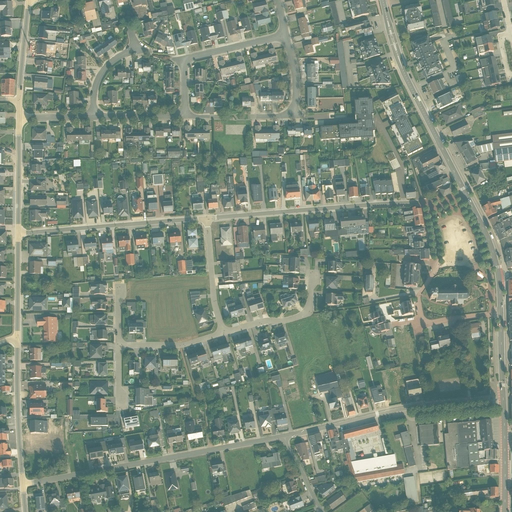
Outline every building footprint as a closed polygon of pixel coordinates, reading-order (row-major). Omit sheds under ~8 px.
[(98,0),(103,17),(114,14),(110,0),(98,0)] [(133,0),(136,10),(148,7),(145,0),(133,0)] [(188,0),(179,2),(182,12),(191,9),(188,0)] [(297,11),(305,9),(303,0),(295,2),(297,11)] [(358,20),(371,17),(366,0),(364,0),(353,3),(358,20)] [(450,28),(444,0),(425,0),(430,29),(437,28),(438,30),(450,28)] [(493,7),(491,0),(487,0),(483,1),(480,2),(482,10),(493,7)] [(317,4),(318,10),(326,8),(324,2),(317,4)] [(337,2),(326,4),(330,27),(342,25),(337,2)] [(88,23),(98,21),(94,3),(84,6),(88,23)] [(269,11),(267,3),(254,5),(255,14),(262,13),(269,11)] [(14,19),(13,4),(0,4),(0,12),(2,13),(2,19),(14,19)] [(217,11),(213,11),(215,25),(218,25),(217,20),(225,20),(224,11),(222,12),(221,5),(216,6),(217,11)] [(405,34),(423,29),(416,5),(399,10),(405,34)] [(163,8),(158,9),(159,13),(149,14),(150,18),(160,17),(160,13),(164,12),(163,8)] [(49,15),(41,14),(40,21),(51,22),(51,20),(57,20),(59,16),(59,12),(50,11),(49,15)] [(496,21),(495,14),(483,16),(485,24),(496,21)] [(259,27),(272,24),(270,16),(263,17),(257,19),(259,27)] [(244,34),(252,32),(249,19),(241,21),(243,28),(244,34)] [(298,22),(300,29),(309,27),(307,20),(306,20),(298,22)] [(498,30),(496,21),(485,24),(483,24),(485,33),(498,30)] [(231,38),(239,36),(237,29),(236,22),(227,25),(231,38)] [(350,39),(374,33),(371,22),(347,28),(350,39)] [(11,25),(0,24),(0,38),(9,39),(9,30),(11,30),(11,25)] [(153,37),(152,33),(156,33),(154,24),(146,26),(147,33),(145,33),(146,38),(153,37)] [(217,40),(225,39),(222,26),(214,28),(216,34),(217,40)] [(309,35),(310,35),(309,27),(300,29),(302,37),(309,35)] [(57,31),(39,29),(38,40),(47,41),(47,37),(56,38),(57,31)] [(209,29),(201,31),(204,44),(212,42),(210,35),(209,29)] [(190,47),(198,45),(195,32),(187,34),(189,40),(190,47)] [(82,37),(88,37),(88,34),(85,34),(85,36),(77,36),(77,43),(82,43),(82,37)] [(155,43),(166,48),(170,41),(159,36),(155,43)] [(177,50),(185,48),(183,41),(182,36),(174,37),(177,50)] [(476,49),(491,46),(489,37),(475,41),(476,49)] [(407,45),(416,65),(433,57),(425,38),(407,45)] [(112,51),(119,46),(114,39),(107,44),(111,50),(112,51)] [(338,90),(349,89),(345,53),(350,53),(349,48),(344,49),(343,41),(346,41),(333,42),(335,59),(326,59),(326,66),(331,65),(331,72),(337,72),(338,90)] [(368,62),(383,57),(377,41),(363,46),(368,62)] [(0,60),(10,60),(10,44),(0,44),(0,60)] [(106,54),(111,50),(107,44),(102,48),(106,54)] [(55,48),(37,46),(36,57),(46,58),(46,55),(50,55),(50,54),(54,54),(55,48)] [(488,54),(493,53),(491,46),(476,49),(479,59),(488,57),(488,54)] [(306,57),(315,55),(314,47),(304,49),(306,57)] [(99,61),(107,55),(106,54),(102,48),(94,54),(99,61)] [(266,66),(278,63),(275,51),(269,52),(270,55),(264,57),(266,66)] [(266,66),(264,57),(258,58),(257,55),(251,56),(254,69),(266,66)] [(423,82),(441,74),(433,57),(416,65),(423,82)] [(481,70),(496,67),(494,59),(489,60),(488,57),(479,59),(481,70)] [(234,74),(246,71),(243,58),(237,59),(238,63),(232,64),(234,74)] [(234,74),(232,64),(226,66),(225,62),(219,64),(222,77),(234,74)] [(47,64),(35,63),(35,68),(39,68),(38,75),(46,75),(47,64)] [(394,84),(384,63),(370,68),(375,88),(394,84)] [(139,74),(152,74),(152,66),(144,66),(144,64),(140,64),(139,74)] [(481,70),(483,80),(498,77),(496,67),(481,70)] [(119,80),(130,80),(130,72),(119,72),(119,80)] [(460,73),(451,78),(455,86),(464,82),(460,73)] [(79,83),(87,83),(87,75),(86,75),(79,75),(79,83)] [(166,75),(167,83),(175,83),(175,75),(166,75)] [(485,88),(499,85),(498,82),(499,81),(498,77),(483,80),(485,88)] [(48,81),(35,80),(34,89),(47,91),(48,81)] [(430,96),(449,90),(445,80),(427,86),(430,96)] [(0,97),(15,98),(15,82),(0,82),(0,89),(0,97)] [(197,95),(205,96),(205,87),(197,87),(197,95)] [(309,90),(309,100),(317,100),(317,90),(309,90)] [(70,107),(83,107),(83,101),(79,101),(79,94),(70,94),(70,107)] [(105,106),(118,106),(118,94),(108,94),(108,100),(105,100),(105,106)] [(379,103),(388,121),(389,120),(403,113),(405,113),(396,94),(379,103)] [(52,97),(34,96),(33,107),(47,107),(48,103),(52,103),(52,97)] [(147,107),(147,96),(135,96),(135,107),(147,107)] [(147,107),(158,107),(158,96),(147,96),(147,107)] [(438,112),(447,108),(443,98),(434,102),(438,112)] [(309,110),(317,110),(317,100),(309,100),(309,110)] [(354,103),(355,118),(357,118),(371,116),(373,116),(371,102),(368,102),(368,100),(357,101),(358,103),(354,103)] [(211,109),(224,109),(224,101),(211,101),(211,109)] [(445,124),(461,117),(456,108),(441,115),(445,124)] [(476,108),(467,112),(470,120),(479,116),(476,108)] [(403,113),(389,120),(393,128),(390,129),(400,148),(402,147),(408,157),(422,150),(417,141),(419,140),(414,130),(412,130),(403,113)] [(371,116),(357,118),(357,119),(358,126),(359,139),(373,138),(372,133),(374,133),(374,128),(372,128),(371,119),(371,116)] [(452,139),(468,132),(464,122),(448,130),(452,139)] [(211,123),(211,134),(219,133),(219,123),(211,123)] [(359,139),(358,126),(336,128),(337,141),(337,142),(359,139)] [(198,141),(198,132),(192,132),(192,127),(186,127),(186,141),(198,141)] [(198,141),(211,141),(211,128),(204,127),(204,132),(198,132),(198,141)] [(268,141),(280,141),(280,127),(274,127),(274,131),(268,131),(268,141)] [(268,141),(268,131),(262,132),(262,128),(256,128),(256,141),(268,141)] [(80,142),(92,142),(92,129),(85,130),(85,133),(80,133),(80,142)] [(289,138),(297,138),(297,134),(297,129),(296,129),(289,129),(289,138)] [(306,138),(314,138),(313,129),(306,129),(306,134),(306,138)] [(80,142),(80,133),(74,133),(74,130),(67,130),(67,143),(80,142)] [(109,141),(109,133),(103,133),(104,130),(97,130),(97,141),(109,141)] [(139,143),(139,134),(133,134),(133,130),(127,130),(127,143),(139,143)] [(139,143),(152,143),(152,130),(145,130),(145,134),(139,134),(139,143)] [(109,141),(121,141),(121,131),(116,131),(116,133),(109,133),(109,141)] [(157,139),(165,139),(165,131),(157,131),(157,139)] [(47,132),(33,132),(33,142),(46,143),(46,145),(54,145),(54,140),(51,140),(51,137),(47,137),(47,132)] [(511,133),(489,136),(492,161),(511,158),(511,133)] [(453,145),(460,157),(470,152),(463,139),(453,145)] [(489,144),(475,146),(474,141),(473,141),(475,154),(490,151),(489,144)] [(44,148),(31,148),(31,153),(33,153),(33,160),(44,160),(44,148)] [(432,155),(431,152),(417,159),(412,161),(415,170),(421,167),(419,162),(432,155)] [(465,166),(475,161),(470,152),(460,157),(465,166)] [(439,164),(434,154),(432,155),(419,162),(421,167),(428,182),(437,177),(433,167),(439,164)] [(440,172),(444,170),(441,163),(439,164),(433,167),(437,177),(442,175),(440,172)] [(42,168),(32,168),(32,175),(41,175),(41,172),(45,172),(45,169),(48,169),(48,165),(42,165),(42,168)] [(475,186),(483,182),(477,171),(469,175),(475,186)] [(149,175),(149,186),(160,186),(160,175),(149,175)] [(304,181),(305,191),(312,190),(311,178),(307,179),(307,180),(304,181)] [(30,185),(30,193),(47,193),(47,182),(37,182),(37,185),(30,185)] [(387,195),(385,183),(385,182),(379,183),(381,195),(381,196),(387,195)] [(391,182),(385,183),(387,195),(388,196),(394,195),(391,182)] [(381,195),(379,183),(373,184),(375,196),(381,195)] [(338,198),(347,198),(345,185),(337,186),(338,198)] [(261,186),(252,187),(253,204),(262,203),(261,186)] [(449,196),(453,194),(450,186),(438,192),(442,200),(446,198),(449,197),(449,196)] [(241,205),(247,205),(246,188),(237,189),(238,202),(240,202),(241,205)] [(363,199),(370,198),(370,189),(362,190),(363,199)] [(269,203),(277,202),(276,190),(268,191),(269,203)] [(350,200),(360,199),(359,190),(349,190),(350,200)] [(316,203),(315,194),(308,194),(308,203),(316,203)] [(153,213),(157,212),(156,197),(147,198),(148,213),(153,213)] [(46,198),(30,198),(30,208),(46,208),(46,198)] [(66,199),(56,199),(56,208),(66,208),(66,199)] [(194,213),(205,212),(204,199),(194,200),(194,213)] [(119,218),(129,217),(128,200),(118,200),(119,218)] [(134,215),(144,215),(143,200),(133,201),(134,215)] [(73,220),(84,219),(83,201),(72,202),(73,220)] [(224,210),(235,210),(235,201),(223,201),(224,210)] [(89,219),(99,218),(98,202),(88,203),(89,219)] [(110,216),(113,216),(111,202),(107,202),(107,206),(103,207),(104,216),(109,215),(110,216)] [(210,211),(220,211),(219,202),(210,202),(210,211)] [(166,215),(175,215),(174,204),(165,204),(166,215)] [(486,220),(496,215),(494,210),(492,211),(488,204),(485,205),(485,207),(481,209),(486,220)] [(422,207),(414,209),(415,218),(424,216),(422,207)] [(46,213),(30,213),(30,224),(41,224),(41,220),(46,220),(46,213)] [(424,216),(415,218),(417,226),(426,224),(424,216)] [(492,229),(501,224),(497,217),(488,221),(492,229)] [(356,219),(357,236),(369,235),(368,223),(365,223),(364,218),(356,219)] [(340,228),(338,228),(338,237),(349,237),(348,219),(340,220),(340,228)] [(349,237),(357,236),(356,219),(348,219),(349,237)] [(337,237),(336,220),(325,221),(326,238),(337,237)] [(321,234),(320,221),(309,222),(310,232),(314,232),(314,234),(321,234)] [(304,238),(303,223),(292,224),(292,234),(300,233),(300,238),(304,238)] [(284,235),(283,224),(271,225),(272,242),(278,242),(278,235),(284,235)] [(505,233),(501,224),(492,229),(496,238),(505,233)] [(262,241),(266,241),(265,226),(254,227),(255,238),(262,238),(262,241)] [(222,247),(233,246),(231,228),(221,229),(222,239),(221,239),(222,247)] [(239,245),(249,244),(248,228),(238,228),(239,236),(238,236),(239,245)] [(191,249),(200,248),(198,231),(189,231),(191,249)] [(505,233),(496,238),(499,242),(507,238),(505,233)] [(165,245),(165,234),(154,235),(154,246),(165,245)] [(182,244),(182,234),(170,234),(171,244),(182,244)] [(149,249),(149,236),(137,237),(138,247),(145,246),(145,249),(149,249)] [(131,252),(131,237),(120,237),(120,248),(126,248),(126,252),(131,252)] [(509,243),(507,238),(499,242),(502,251),(509,247),(507,244),(509,243)] [(103,251),(114,250),(114,239),(103,240),(103,251)] [(98,250),(97,240),(85,240),(86,251),(98,250)] [(417,244),(417,249),(427,249),(426,242),(422,242),(422,240),(415,240),(415,244),(417,244)] [(80,255),(79,241),(67,242),(68,256),(80,255)] [(30,257),(48,257),(48,244),(41,244),(41,245),(30,245),(30,257)] [(430,260),(430,250),(410,251),(410,256),(403,256),(403,261),(430,260)] [(87,259),(73,261),(74,269),(83,268),(83,266),(88,266),(87,259)] [(329,273),(339,273),(339,263),(330,262),(329,273)] [(44,268),(44,263),(30,263),(30,275),(42,275),(42,268),(44,268)] [(225,273),(238,272),(238,264),(224,265),(225,273)] [(285,272),(301,274),(301,266),(285,265),(285,272)] [(402,285),(420,287),(421,267),(404,265),(402,285)] [(225,273),(225,283),(239,282),(238,272),(225,273)] [(327,290),(339,290),(340,279),(328,278),(327,290)] [(285,289),(300,290),(300,280),(285,280),(285,289)] [(109,290),(108,285),(92,285),(92,291),(94,291),(95,295),(106,295),(106,290),(109,290)] [(430,293),(429,294),(430,295),(430,299),(429,300),(430,301),(431,300),(435,300),(435,303),(436,303),(436,302),(440,302),(440,303),(440,302),(443,302),(443,303),(444,303),(444,305),(447,305),(447,303),(448,303),(448,302),(451,302),(451,306),(457,307),(457,304),(463,304),(463,302),(463,301),(466,301),(466,302),(466,301),(468,299),(469,299),(469,298),(468,298),(468,295),(469,295),(469,294),(468,295),(466,293),(466,292),(465,292),(465,293),(460,293),(460,292),(459,292),(459,293),(457,293),(457,287),(451,288),(451,289),(448,289),(443,289),(443,291),(443,292),(440,292),(440,291),(439,291),(439,292),(436,292),(436,291),(436,294),(435,293),(434,293),(433,294),(431,294),(430,293)] [(197,301),(196,292),(187,292),(187,301),(197,301)] [(346,302),(346,296),(327,295),(327,305),(339,306),(339,301),(346,302)] [(285,309),(300,305),(297,296),(283,300),(285,309)] [(260,311),(267,309),(263,297),(256,299),(260,311)] [(29,311),(47,311),(48,298),(29,298),(29,311)] [(260,311),(256,299),(249,301),(253,313),(260,311)] [(107,310),(107,306),(108,306),(108,301),(93,302),(93,306),(96,306),(96,310),(107,310)] [(240,317),(247,315),(244,306),(238,308),(240,317)] [(240,317),(238,308),(230,310),(233,319),(240,317)] [(196,314),(200,328),(210,326),(206,312),(196,314)] [(96,326),(109,326),(109,319),(107,319),(107,316),(96,316),(96,326)] [(45,343),(58,342),(58,318),(37,319),(38,327),(44,327),(45,343)] [(385,318),(382,319),(374,320),(375,327),(386,325),(385,318)] [(475,334),(483,333),(481,324),(473,325),(475,334)] [(381,335),(380,333),(389,331),(388,325),(379,327),(379,326),(375,327),(370,328),(370,329),(370,330),(371,331),(371,332),(372,333),(373,333),(373,334),(374,334),(375,335),(376,335),(377,335),(378,335),(379,335),(381,335)] [(92,340),(109,341),(109,331),(93,331),(92,340)] [(262,352),(274,349),(269,333),(261,335),(263,339),(261,340),(261,343),(259,343),(262,352)] [(279,346),(290,342),(287,333),(275,336),(279,346)] [(447,337),(436,340),(436,343),(429,344),(431,352),(449,348),(447,337)] [(247,349),(255,347),(252,338),(245,340),(247,349)] [(247,349),(245,340),(236,343),(238,352),(247,349)] [(225,357),(233,354),(229,344),(221,347),(225,357)] [(92,360),(104,359),(104,345),(92,346),(92,360)] [(225,357),(221,347),(212,351),(215,360),(225,357)] [(30,361),(41,361),(42,349),(30,349),(30,361)] [(202,363),(210,361),(207,351),(199,354),(202,363)] [(202,363),(199,354),(189,357),(192,367),(202,363)] [(172,370),(172,358),(164,358),(164,370),(172,370)] [(146,370),(157,370),(157,359),(146,359),(146,370)] [(130,375),(141,375),(140,362),(129,362),(130,375)] [(98,377),(107,377),(107,364),(98,364),(98,377)] [(31,379),(42,379),(42,367),(31,367),(31,379)] [(237,373),(230,375),(233,383),(239,381),(237,373)] [(313,380),(305,382),(308,394),(329,390),(330,397),(335,396),(334,395),(337,395),(333,373),(312,376),(313,380)] [(226,379),(215,381),(216,390),(211,391),(212,395),(218,394),(219,396),(223,395),(221,384),(227,383),(226,379)] [(418,380),(412,382),(415,396),(421,395),(418,380)] [(412,382),(405,383),(408,397),(415,396),(412,382)] [(91,396),(109,396),(109,383),(91,383),(91,396)] [(31,399),(47,398),(47,386),(30,386),(31,399)] [(376,405),(387,402),(384,393),(374,396),(376,405)] [(137,406),(153,406),(153,398),(137,398),(137,406)] [(350,417),(358,415),(352,398),(345,400),(350,417)] [(362,410),(370,408),(368,398),(360,400),(362,410)] [(331,411),(341,409),(339,399),(329,401),(331,411)] [(105,401),(97,401),(97,413),(108,413),(108,409),(105,409),(105,401)] [(277,427),(287,425),(284,409),(279,410),(279,411),(275,412),(275,410),(271,411),(271,412),(273,422),(276,422),(277,427)] [(147,419),(156,418),(155,411),(147,412),(147,419)] [(270,423),(273,422),(271,412),(268,412),(263,413),(264,417),(259,418),(261,428),(265,427),(266,428),(267,429),(269,428),(270,427),(270,426),(270,423)] [(247,431),(257,429),(254,415),(248,416),(249,419),(245,419),(247,431)] [(137,418),(124,421),(125,429),(139,427),(137,418)] [(107,419),(91,419),(91,427),(107,427),(107,419)] [(214,438),(227,436),(226,429),(224,429),(222,419),(215,421),(216,425),(215,426),(213,428),(212,430),(214,438)] [(473,422),(474,436),(490,435),(489,420),(473,422)] [(231,435),(242,432),(240,421),(229,424),(231,435)] [(189,441),(204,438),(203,429),(196,430),(194,422),(186,423),(189,441)] [(355,484),(405,475),(403,464),(398,465),(396,455),(388,457),(352,462),(347,441),(380,431),(379,424),(340,433),(353,484),(355,484)] [(421,447),(440,445),(439,425),(419,426),(421,447)] [(338,451),(342,450),(339,433),(338,429),(333,430),(338,451)] [(170,445),(184,442),(183,433),(175,434),(174,430),(167,432),(170,445)] [(338,451),(333,430),(328,432),(332,452),(338,451)] [(405,448),(413,446),(409,432),(402,434),(405,448)] [(319,444),(325,442),(323,434),(317,436),(319,444)] [(150,450),(162,447),(160,435),(148,438),(150,450)] [(484,451),(492,451),(490,435),(474,436),(476,452),(484,451)] [(319,444),(317,436),(311,437),(317,457),(322,455),(319,444)] [(124,439),(114,441),(116,456),(124,454),(123,450),(126,449),(124,439)] [(114,441),(104,443),(106,453),(109,452),(110,457),(116,456),(114,441)] [(142,442),(129,445),(130,454),(143,451),(142,442)] [(104,443),(94,445),(97,460),(104,458),(103,453),(106,453),(104,443)] [(304,462),(310,460),(306,444),(297,446),(299,458),(303,457),(304,462)] [(94,445),(85,447),(86,456),(89,456),(90,461),(97,460),(94,445)] [(484,460),(498,461),(498,451),(492,451),(484,451),(484,460)] [(263,470),(282,466),(279,454),(273,455),(274,458),(268,459),(268,458),(261,459),(263,470)] [(218,474),(226,472),(224,460),(211,462),(213,472),(218,471),(218,474)] [(487,473),(497,474),(498,466),(488,465),(487,473)] [(151,487),(161,485),(159,473),(149,475),(151,487)] [(168,492),(179,489),(176,473),(165,475),(168,492)] [(311,481),(307,481),(307,484),(323,482),(322,476),(311,477),(311,481)] [(120,493),(132,491),(129,477),(117,480),(120,493)] [(136,492),(147,489),(144,477),(133,480),(136,492)] [(417,503),(413,478),(408,479),(402,479),(406,504),(417,503)] [(0,488),(15,488),(14,479),(0,479),(0,488)] [(324,497),(336,488),(331,480),(319,489),(324,497)] [(289,495),(298,492),(295,482),(286,486),(289,495)] [(108,500),(116,498),(113,487),(106,489),(106,486),(100,487),(100,488),(89,491),(91,502),(108,499),(108,500)] [(68,501),(82,498),(80,488),(66,491),(68,501)] [(485,498),(497,498),(497,489),(485,489),(485,498)] [(221,505),(249,496),(246,490),(219,499),(221,505)] [(52,508),(62,507),(59,492),(49,493),(52,508)] [(341,505),(347,501),(341,493),(327,503),(333,511),(341,505)] [(0,509),(9,509),(8,495),(0,495),(0,509)] [(38,511),(47,510),(46,498),(37,499),(38,511)] [(292,511),(305,506),(302,498),(289,503),(292,511)] [(240,511),(254,507),(252,501),(238,506),(240,511)]
